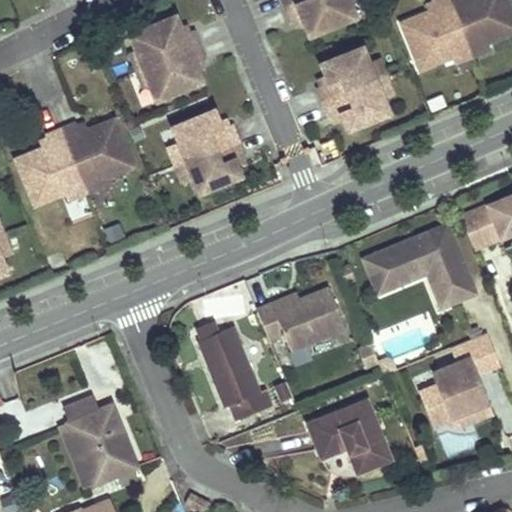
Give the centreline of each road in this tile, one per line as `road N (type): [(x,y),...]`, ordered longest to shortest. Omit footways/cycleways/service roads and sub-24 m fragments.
road 1 (residential): [(300,511),(193,462),(128,293)]
road 2 (residential): [(232,0),(316,211)]
road 3 (unclassified): [(316,211),(511,126)]
road 4 (unclassified): [(128,293),(316,211)]
road 5 (unclassified): [(0,345),(128,293)]
road 6 (residential): [(511,485),(390,511)]
